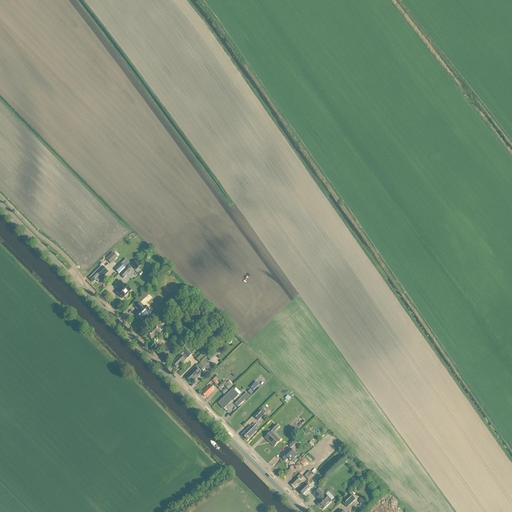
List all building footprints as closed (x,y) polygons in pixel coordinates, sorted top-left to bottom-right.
[(110,264),(117,257),(113,253),(106,259),(110,264)] [(130,265),(136,271),(141,265),(136,260),(130,265)] [(114,270),(119,275),(125,269),(120,264),(114,270)] [(102,267),(89,279),(93,283),(96,280),(98,282),(103,277),(100,274),(104,270),(102,267)] [(120,281),(114,287),(119,291),(116,293),(122,299),(131,291),(125,285),(124,286),(120,281)] [(148,300),(143,295),(139,300),(144,305),(148,300)] [(139,312),(136,315),(142,321),(146,317),(147,317),(151,313),(145,307),(144,308),(140,303),(135,308),(139,312)] [(163,329),(165,328),(164,326),(168,323),(166,321),(168,319),(165,316),(157,323),(158,324),(146,335),(151,340),(155,336),(156,337),(160,333),(163,329)] [(191,355),(187,350),(172,365),(176,369),(180,365),(180,366),(191,355)] [(203,371),(209,365),(205,361),(200,365),(199,364),(197,366),(203,371)] [(196,368),(186,378),(189,382),(190,381),(191,382),(193,380),(195,381),(201,375),(200,373),(200,372),(196,368)] [(221,389),(224,386),(226,384),(224,381),(217,388),(219,390),(221,389)] [(226,384),(224,386),(228,390),(232,386),(228,382),(226,384)] [(251,389),(254,392),(260,386),(256,383),(251,389)] [(214,389),(211,386),(208,389),(207,388),(202,393),(203,394),(202,395),(205,398),(206,397),(207,398),(212,393),(211,392),(214,389)] [(223,410),(233,400),(233,401),(238,396),(232,390),(218,404),(223,410)] [(235,405),(237,408),(246,399),(244,396),(240,399),(235,405)] [(254,417),(258,421),(264,416),(260,411),(254,417)] [(247,441),(257,432),(255,430),(258,428),(256,425),(255,425),(255,424),(249,429),(242,436),(247,441)] [(274,433),(273,431),(265,439),(274,448),(280,442),(282,440),(275,433),(274,433)] [(291,448),(296,444),(292,440),(288,445),(291,448)] [(296,456),(288,448),(280,457),(286,462),(288,460),(291,462),(294,459),(293,458),(296,456)] [(308,481),(313,475),(310,472),(304,477),(308,481)] [(304,478),(301,475),(291,485),(294,488),(298,485),(301,482),(300,481),(304,478)] [(315,481),(319,485),(323,480),(320,476),(315,481)] [(302,496),(310,489),(309,488),(311,486),(310,485),(313,482),(311,480),(308,483),(299,492),(299,493),(302,496)] [(323,510),(332,502),(325,495),(325,496),(319,490),(314,495),(320,501),(317,504),(318,505),(318,506),(321,509),(322,509),(323,510)] [(350,495),(342,503),(347,508),(355,500),(350,495)]
